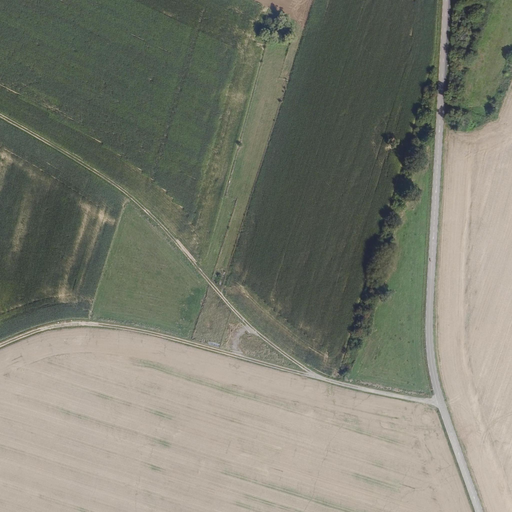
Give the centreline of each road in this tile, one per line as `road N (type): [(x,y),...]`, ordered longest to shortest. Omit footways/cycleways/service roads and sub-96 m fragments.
road 1 (secondary): [(445,0),(429,367),(478,511)]
road 2 (track): [(0,344),(62,325),(127,327),(438,401)]
road 3 (track): [(0,116),(114,181),(257,334),(323,379)]
